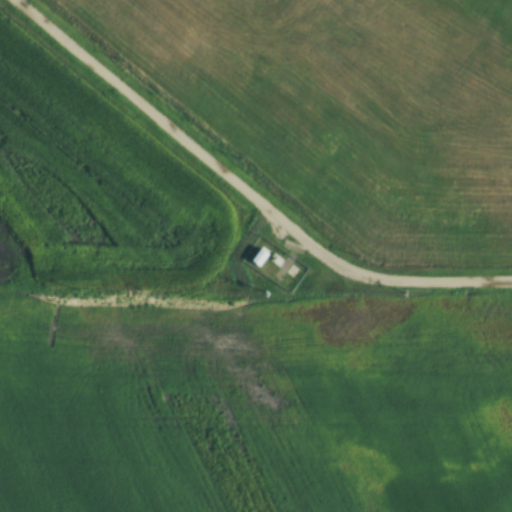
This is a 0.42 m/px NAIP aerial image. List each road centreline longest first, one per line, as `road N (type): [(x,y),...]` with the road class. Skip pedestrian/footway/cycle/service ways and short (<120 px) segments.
road 1 (residential): [(253,197),(16,0)]
road 2 (residential): [(399,282),(349,272),(253,197)]
